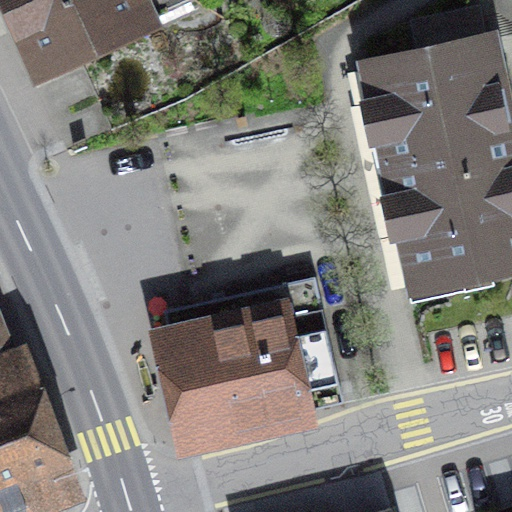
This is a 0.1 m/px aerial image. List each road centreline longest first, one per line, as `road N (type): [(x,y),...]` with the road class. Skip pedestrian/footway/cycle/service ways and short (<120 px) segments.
road 1 (residential): [(134,511),(155,492),(511,387)]
road 2 (primary): [(0,175),(131,511)]
